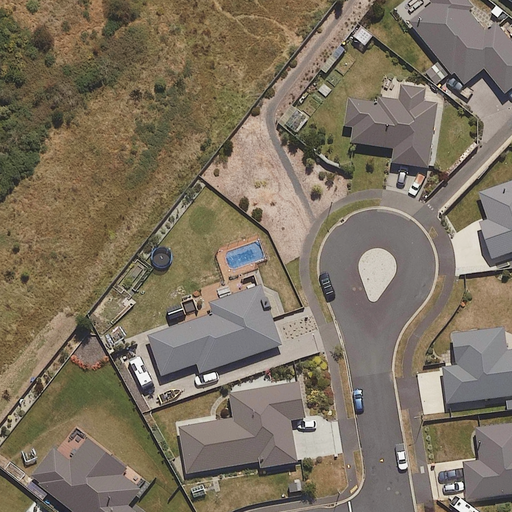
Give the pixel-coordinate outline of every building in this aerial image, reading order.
[(484,69),(506,95),(511,90),(511,43),(497,25),(486,34),(468,12),(472,8),(465,0),(430,0),(407,20),(463,87),(484,69)] [(423,104),(426,90),(402,86),(400,103),(379,100),(378,103),(351,99),(346,128),(354,129),(352,144),(395,151),(393,164),(429,169),(438,107),(423,104)] [(511,182),(480,193),(490,221),(481,224),(493,259),(511,252),(511,182)] [(201,377),(282,348),(261,289),(210,307),(213,316),(148,339),(162,379),(197,367),(201,377)] [(511,351),(508,352),(505,329),(454,335),(458,367),(444,369),(448,404),(511,396),(511,351)] [(291,424),(304,422),(298,386),(229,398),(233,422),(180,431),(187,476),(261,463),(262,471),(298,465),(291,424)] [(511,426),(476,431),(480,462),(465,464),(469,500),(511,495),(511,426)] [(124,477),(128,470),(92,442),(76,463),(57,449),(33,480),(74,511),(135,511),(131,508),(143,492),(124,477)]
